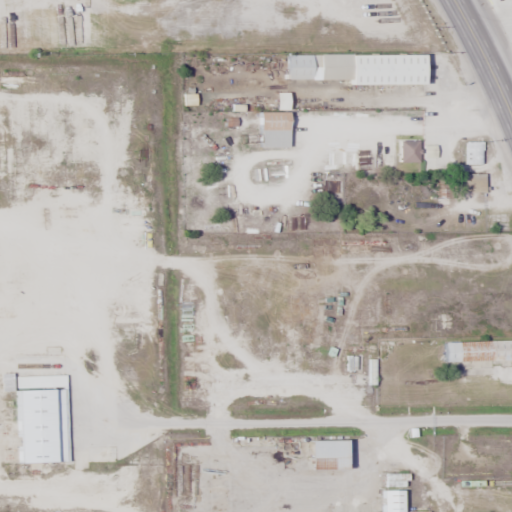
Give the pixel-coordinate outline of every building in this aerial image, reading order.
[(412,12),(406,0),(392,0),(401,18),(412,12)] [(421,54),(284,54),(284,79),(348,79),(348,85),(421,85),(421,54)] [(256,147),(285,147),(285,112),(256,112),(256,147)] [(480,164),(480,141),(464,141),(464,164),(480,164)] [(481,193),(481,173),(449,173),(449,193),(481,193)] [(511,340),(442,341),(442,360),(511,359),(511,340)] [(65,462),(63,375),(12,376),(13,428),(2,429),(3,459),(13,459),(13,463),(65,462)] [(342,440),(305,440),(305,470),(342,470),(342,440)] [(400,511),(400,490),(380,490),(380,511),(400,511)]
